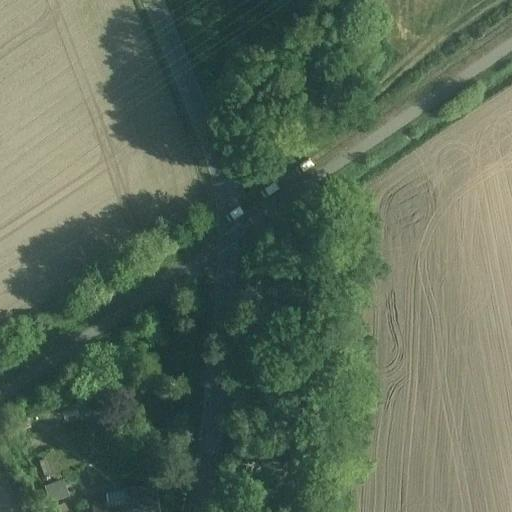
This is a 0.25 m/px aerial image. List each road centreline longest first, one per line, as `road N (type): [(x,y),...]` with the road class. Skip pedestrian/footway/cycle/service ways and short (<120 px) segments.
road 1 (tertiary): [(166,0),(209,113),(229,218),(198,511)]
road 2 (track): [(225,179),(505,0)]
